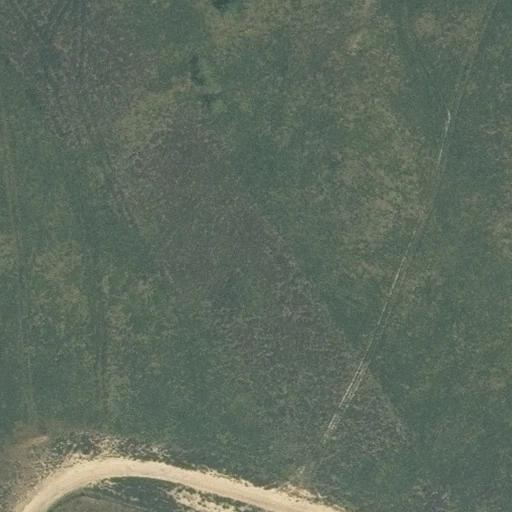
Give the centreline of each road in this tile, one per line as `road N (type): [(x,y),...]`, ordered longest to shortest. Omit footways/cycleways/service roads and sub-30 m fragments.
road 1 (track): [(447,140),(431,205),(357,385),(290,508)]
road 2 (track): [(302,511),(152,468),(105,466),(50,481),(23,511)]
